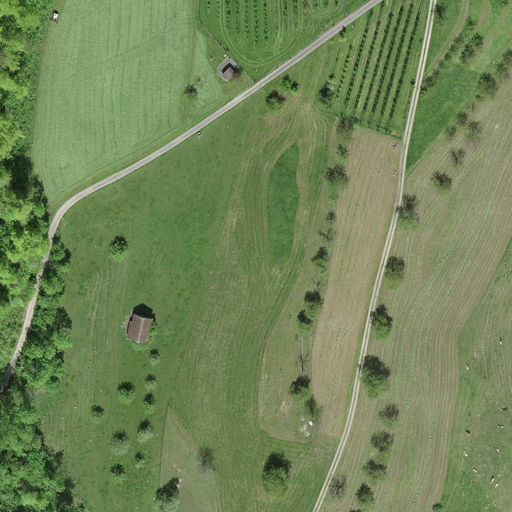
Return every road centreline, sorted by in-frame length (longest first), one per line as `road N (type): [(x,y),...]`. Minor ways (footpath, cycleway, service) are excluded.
road 1 (unclassified): [(377,0),(194,130),(66,204),(0,391)]
road 2 (track): [(433,0),(349,424),(314,511)]
road 3 (track): [(401,176),(511,42)]
